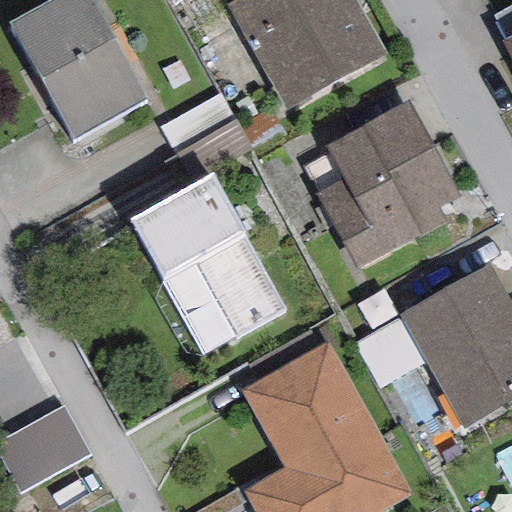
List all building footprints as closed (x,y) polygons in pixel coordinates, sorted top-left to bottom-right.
[(89,0),(62,0),(9,30),(74,147),(148,106),(89,0)] [(247,0),(228,11),(285,114),(387,58),(354,0),(247,0)] [(511,45),(503,51),(511,67),(511,45)] [(408,108),(325,152),(342,185),(316,199),(355,273),(445,226),(437,211),(457,200),(408,108)] [(288,316),(213,181),(129,227),(163,287),(193,270),(233,340),(236,345),(288,316)] [(511,308),(490,269),(399,320),(463,435),(511,408),(511,308)] [(203,357),(233,340),(193,270),(163,287),(203,357)] [(328,347),(241,395),(285,474),(245,496),(253,511),(383,511),(411,497),(328,347)] [(91,457),(65,409),(0,443),(0,460),(19,496),(91,457)]
